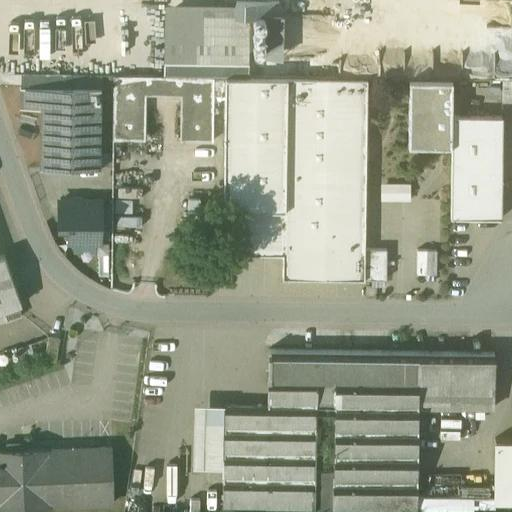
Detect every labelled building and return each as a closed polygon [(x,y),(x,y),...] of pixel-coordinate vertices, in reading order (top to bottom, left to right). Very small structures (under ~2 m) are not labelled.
[(56,39),(97,39),(97,3),(80,4),(80,14),(57,14),(57,6),(5,6),(5,47),(42,47),(42,21),(55,21),(56,39)] [(249,17),(165,15),(163,76),(213,77),(248,77),(249,17)] [(320,51),(255,50),(255,77),(320,78),(320,51)] [(101,75),(29,75),(29,87),(100,88),(101,75)] [(163,76),(113,76),(112,140),(145,140),(145,95),(180,95),(180,141),(212,141),(213,77),(163,76)] [(367,79),(225,77),(222,254),(283,254),(282,278),(364,279),(367,79)] [(29,87),(20,87),(19,108),(40,108),(40,168),(99,169),(100,88),(29,87)] [(501,117),(451,116),(450,217),(500,218),(501,117)] [(413,199),(412,182),(383,183),(383,200),(413,199)] [(100,201),(59,200),(59,226),(70,226),(69,242),(99,242),(100,201)] [(0,310),(21,303),(3,253),(2,254),(3,254),(0,255),(0,310)] [(494,352),(268,350),(267,406),(224,405),(222,506),(417,508),(417,506),(468,507),(470,505),(471,503),(471,497),(493,497),(492,503),(511,503),(511,440),(492,441),(491,496),(416,495),(418,407),(492,408),(494,352)] [(0,507),(48,506),(48,505),(112,502),(110,446),(46,449),(46,448),(0,449),(0,507)]
